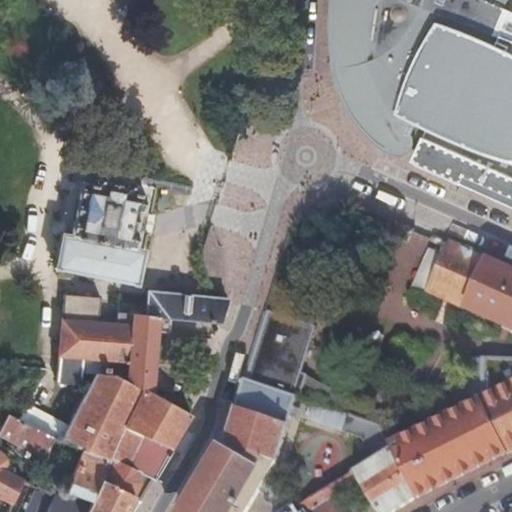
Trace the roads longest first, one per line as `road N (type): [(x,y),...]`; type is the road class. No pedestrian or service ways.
road 1 (residential): [(305,156),(279,185),(212,420),(159,511)]
road 2 (residential): [(305,156),(361,168),(511,235)]
road 3 (residential): [(296,0),(291,79),(305,156)]
